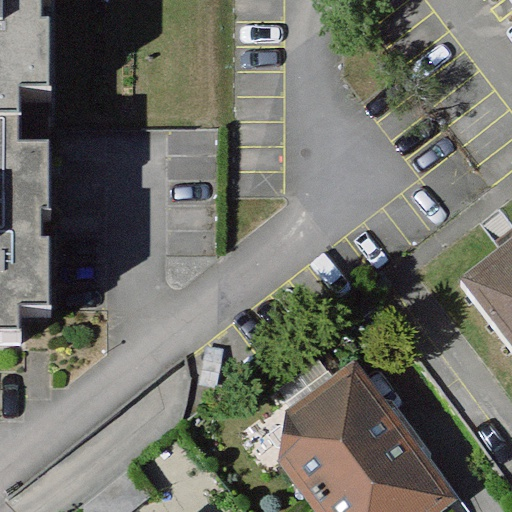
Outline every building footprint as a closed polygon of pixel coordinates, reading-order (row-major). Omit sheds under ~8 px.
[(0,0),(0,139),(20,140),(20,114),(50,115),(50,0),(0,0)] [(0,350),(23,351),(24,329),(50,329),(51,169),(20,168),(20,140),(0,139),(0,350)] [(511,268),(472,299),(511,350),(511,268)] [(415,441),(364,373),(295,424),(292,469),(322,509),(415,441)] [(461,511),(465,509),(415,441),(322,509),(324,511),(461,511)] [(153,511),(167,502),(145,473),(94,511),(153,511)]
